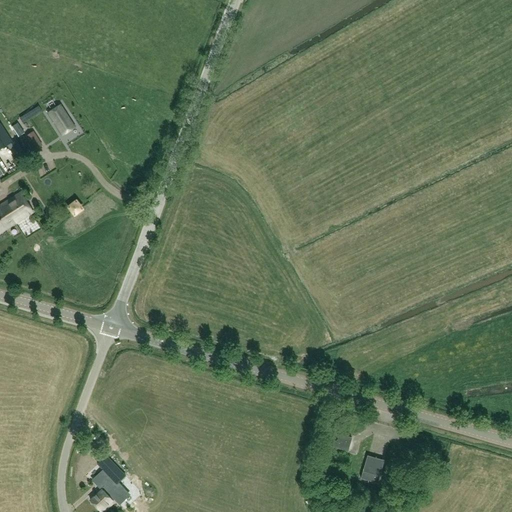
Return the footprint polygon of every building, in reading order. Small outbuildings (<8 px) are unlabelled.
[(61,104),(49,112),(63,134),(75,126),(61,104)] [(37,106),(19,117),(23,123),(40,112),(37,106)] [(18,123),(12,127),(18,137),(24,133),(18,123)] [(0,129),(0,151),(10,147),(1,129),(0,129)] [(25,136),(33,150),(39,146),(35,140),(38,139),(33,131),(25,136)] [(52,133),(46,137),(51,143),(57,140),(52,133)] [(11,213),(16,222),(33,212),(20,192),(0,205),(0,208),(5,216),(11,213)] [(83,207),(76,199),(69,205),(75,213),(83,207)] [(0,233),(16,222),(11,213),(5,216),(0,208),(0,233)] [(349,451),(353,439),(335,434),(331,446),(349,451)] [(108,456),(98,465),(106,472),(115,464),(108,456)] [(384,462),(369,457),(365,472),(364,472),(362,479),(379,484),(381,477),(380,477),(384,462)] [(115,464),(106,472),(115,482),(124,473),(115,464)] [(102,489),(90,500),(101,511),(102,511),(113,502),(112,500),(114,498),(119,502),(128,494),(119,485),(118,486),(103,470),(93,480),(102,489)] [(310,501),(305,504),(309,511),(314,511),(316,511),(310,501)]
